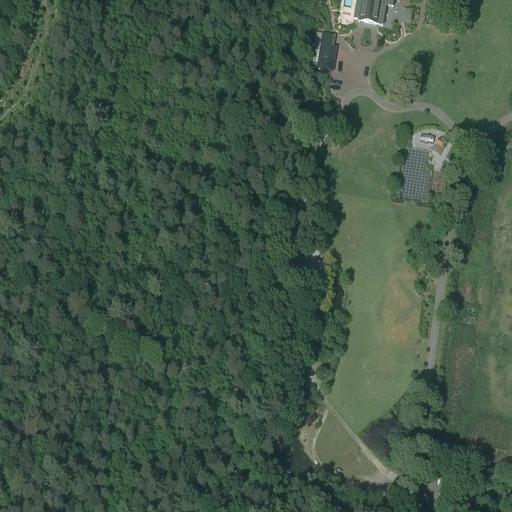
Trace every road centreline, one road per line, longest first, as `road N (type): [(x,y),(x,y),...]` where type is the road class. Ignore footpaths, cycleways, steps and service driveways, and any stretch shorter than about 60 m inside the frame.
road 1 (track): [(414,462),(465,163),(482,135),(511,114)]
road 2 (track): [(473,146),(430,109),(379,103),(351,69)]
road 3 (track): [(45,0),(41,57),(0,115)]
